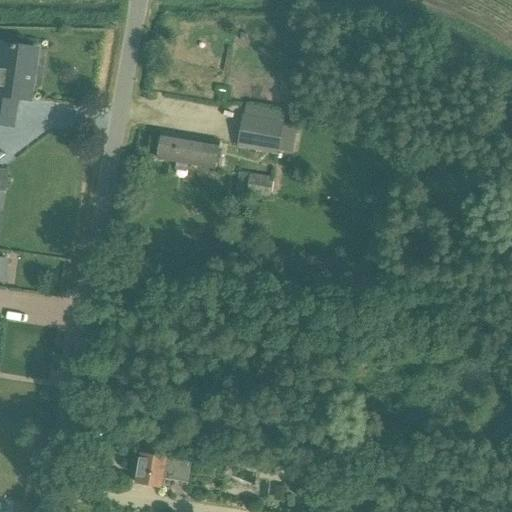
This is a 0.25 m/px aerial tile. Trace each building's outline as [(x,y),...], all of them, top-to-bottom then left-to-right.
[(31,101),(38,49),(2,44),(0,58),(0,124),(14,126),(18,100),(31,101)] [(236,148),(278,155),(284,121),(242,114),(236,148)] [(216,167),(220,143),(162,134),(158,158),(216,167)] [(0,169),(0,242),(10,171),(0,169)] [(246,194),(270,197),(273,177),(249,173),(246,194)] [(141,454),(136,483),(162,487),(163,479),(188,483),(192,463),(167,459),(167,458),(141,454)]
